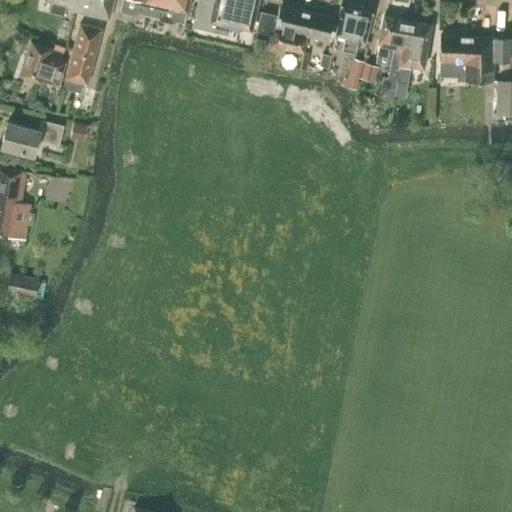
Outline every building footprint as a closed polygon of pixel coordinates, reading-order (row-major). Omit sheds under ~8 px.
[(64,14),(66,5),(69,6),(68,10),(78,12),(109,20),(113,0),(45,0),(52,2),(49,11),(64,14)] [(121,0),(120,9),(123,11),(135,14),(138,13),(141,0),(121,0)] [(141,0),(138,13),(156,17),(184,23),(189,0),(141,0)] [(230,25),(248,29),(252,30),(257,0),(197,0),(192,26),(228,34),(230,25)] [(304,53),(306,36),(293,34),(299,9),(298,9),(279,5),(277,15),(261,12),(256,31),(273,35),(270,45),(303,53),(304,53)] [(372,13),(340,6),(336,35),(345,37),(342,50),(354,53),(358,40),(364,41),(372,13)] [(335,18),(299,9),(293,34),(306,36),(330,41),(335,18)] [(380,87),(394,90),(407,20),(384,16),(377,50),(375,63),(389,65),(387,76),(383,75),(380,87)] [(423,68),(425,58),(431,24),(407,20),(394,90),(395,90),(394,95),(405,97),(407,83),(410,66),(423,68)] [(87,84),(94,57),(102,29),(80,23),(72,51),(65,78),(62,87),(79,92),(82,83),(87,84)] [(456,81),(492,81),(493,61),(509,62),(509,39),(493,38),(493,37),(440,36),(439,76),(457,77),(456,81)] [(255,38),(253,50),(262,52),(264,40),(255,38)] [(42,79),(58,85),(65,62),(49,57),(52,48),(30,41),(19,75),(41,82),(42,79)] [(330,55),(322,53),(320,65),(328,67),(330,55)] [(355,88),(357,81),(363,61),(354,58),(348,78),(343,76),(341,84),(355,88)] [(364,62),(360,77),(374,81),(378,66),(364,62)] [(496,115),(511,115),(511,114),(511,80),(496,80),(496,115)] [(39,130),(7,122),(0,147),(33,155),(38,138),(58,143),(63,125),(41,120),(39,130)] [(83,140),(87,125),(74,121),(70,136),(83,140)] [(0,167),(0,239),(10,241),(11,237),(24,239),(30,203),(20,202),(26,171),(0,167)] [(10,273),(6,292),(34,298),(38,278),(10,273)]
